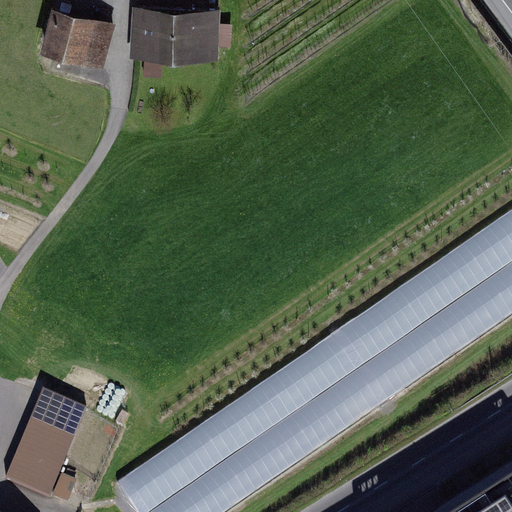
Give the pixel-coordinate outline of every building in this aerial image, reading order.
[(114,0),(60,0),(47,36),(96,53),(114,0)] [(224,2),(167,0),(115,0),(113,51),(221,56),(224,2)] [(485,325),(511,307),(511,204),(406,272),(417,288),(430,280),(446,304),(479,283),(495,308),(480,318),(485,325)] [(115,470),(141,511),(215,511),(322,446),(306,422),(306,423),(293,402),(307,393),(301,384),(318,373),(305,352),(115,470)] [(37,390),(3,475),(65,499),(99,414),(37,390)] [(511,511),(511,487),(472,511),(511,511)]
